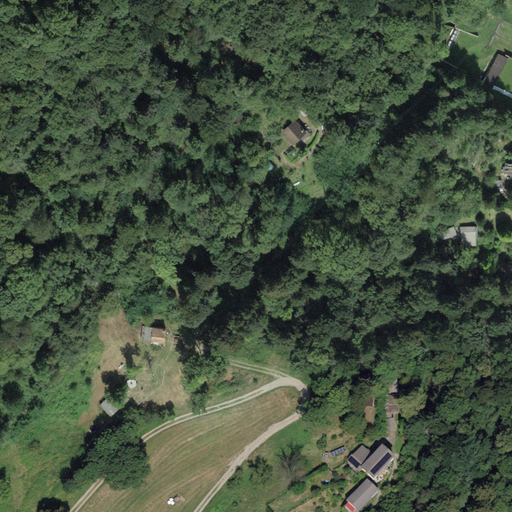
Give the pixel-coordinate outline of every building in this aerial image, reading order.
[(498,80),(508,58),(499,54),(489,76),(498,80)] [(295,118),(279,130),(291,146),(307,134),(295,118)] [(428,206),(417,210),(420,217),(430,213),(428,206)] [(453,226),(433,234),(436,242),(456,235),(453,226)] [(475,226),(459,227),(461,245),(476,245),(475,226)] [(165,326),(152,324),(150,339),(163,341),(165,326)] [(120,385),(98,402),(109,416),(131,400),(120,385)] [(394,456),(381,444),(372,454),(359,467),(361,468),(373,478),(394,456)] [(359,467),(372,454),(363,445),(352,456),(351,454),(346,460),(358,472),(361,468),(359,467)] [(378,490),(366,479),(346,500),(358,511),(378,490)]
